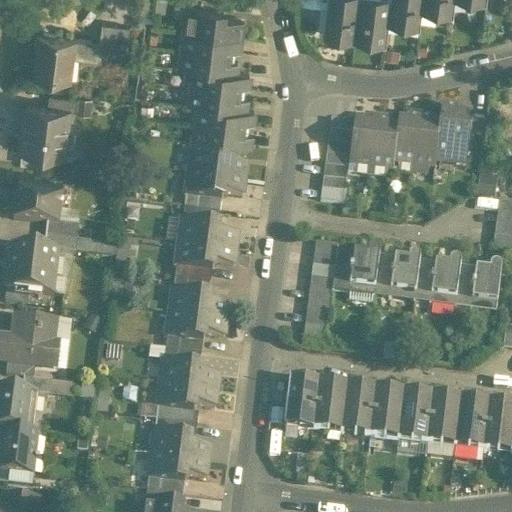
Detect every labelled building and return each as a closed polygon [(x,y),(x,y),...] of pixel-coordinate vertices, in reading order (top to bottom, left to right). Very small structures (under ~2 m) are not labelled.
[(358,4),(345,3),(345,0),(326,0),(322,33),(354,36),(358,4)] [(370,0),(370,6),(358,4),(354,36),(385,40),(388,19),(387,19),(389,0),(370,0)] [(389,0),(387,19),(388,19),(419,23),(421,7),(421,0),(389,0)] [(421,0),(421,7),(452,11),(453,0),(421,0)] [(223,10),(188,6),(184,31),(187,31),(187,30),(240,37),(242,21),(222,18),(223,10)] [(102,23),(99,42),(98,50),(113,52),(116,24),(102,23)] [(130,26),(116,24),(113,52),(127,54),(130,26)] [(185,49),(231,56),(232,49),(238,50),(240,37),(187,30),(187,31),(185,49)] [(76,38),(37,33),(34,53),(37,53),(34,75),(35,76),(36,71),(68,75),(67,79),(68,79),(71,57),(73,39),(76,39),(76,38)] [(99,42),(76,39),(73,39),(71,57),(97,60),(98,50),(99,42)] [(231,56),(185,49),(182,67),(196,69),(196,68),(235,73),(235,71),(237,61),(230,60),(231,56)] [(194,86),(240,91),(241,86),(248,86),(249,73),(235,71),(235,73),(196,68),(196,69),(194,86)] [(240,91),(194,86),(192,104),(201,105),(201,104),(245,110),(245,109),(246,98),(239,97),(240,91)] [(78,98),(49,94),(48,106),(68,108),(67,109),(76,110),(78,98)] [(48,106),(27,103),(21,152),(62,156),(67,109),(68,108),(48,106)] [(198,122),(245,127),(245,122),(252,123),(254,110),(245,109),(245,110),(201,104),(201,105),(198,122)] [(458,110),(442,108),(439,128),(440,129),(436,156),(437,157),(467,161),(470,136),(472,119),(457,117),(458,110)] [(485,114),(473,112),(472,119),(470,136),(482,138),(485,114)] [(413,125),(398,123),(397,131),(398,131),(393,165),(394,165),(414,168),(420,119),(414,118),(413,125)] [(439,128),(426,127),(427,120),(420,119),(414,168),(435,170),(437,157),(436,156),(440,129),(439,128)] [(355,123),(331,120),(330,132),(353,135),(355,125),(355,123)] [(370,127),(355,125),(353,135),(352,147),(350,159),(349,167),(371,170),(377,122),(370,121),(370,127)] [(245,127),(198,122),(196,139),(229,144),(249,146),(250,133),(244,133),(245,127)] [(397,131),(384,129),(385,122),(377,122),(371,170),(393,172),(394,165),(393,165),(398,131),(397,131)] [(353,135),(330,132),(328,144),(352,147),(353,135)] [(229,144),(196,139),(194,139),(189,175),(244,182),(246,165),(227,163),(229,144)] [(328,144),(326,156),(350,159),(352,147),(328,144)] [(350,159),(326,156),(325,167),(349,171),(349,170),(349,167),(350,159)] [(325,167),(325,168),(323,179),(347,183),(347,182),(349,171),(325,167)] [(244,182),(189,175),(186,198),(221,203),(222,195),(242,198),(244,182)] [(62,182),(19,177),(13,222),(48,226),(57,227),(57,226),(62,182)] [(480,177),(477,195),(493,198),(497,180),(480,177)] [(323,179),(323,180),(322,191),(346,194),(347,183),(323,179)] [(346,194),(322,191),(320,203),(344,206),(346,194)] [(186,198),(184,210),(196,211),(220,215),(221,203),(186,198)] [(511,204),(499,202),(497,214),(511,216),(511,204)] [(196,211),(184,210),(183,222),(195,223),(196,211)] [(220,215),(196,211),(195,223),(218,226),(220,215)] [(511,216),(497,214),(496,226),(511,228),(511,216)] [(195,223),(183,222),(180,245),(235,253),(237,236),(217,233),(218,226),(195,223)] [(57,227),(48,226),(46,239),(76,242),(78,228),(57,226),(57,227)] [(511,228),(496,226),(494,238),(511,240),(511,228)] [(511,240),(494,238),(493,250),(511,252),(511,240)] [(76,242),(46,239),(45,251),(56,253),(56,254),(75,256),(76,242)] [(338,247),(316,244),(314,255),(337,258),(338,247)] [(235,253),(180,245),(177,269),(212,273),(213,266),(233,269),(235,253)] [(45,251),(11,247),(11,248),(14,249),(12,272),(8,272),(5,293),(6,293),(30,296),(54,299),(54,298),(51,297),(56,254),(56,253),(45,251)] [(378,259),(338,253),(332,295),(350,297),(349,304),(371,307),(372,300),(373,300),(378,259)] [(337,258),(314,255),(313,267),(335,270),(337,258)] [(419,264),(378,259),(373,300),(391,302),(392,293),(414,296),(413,305),(414,305),(419,264)] [(460,269),(419,264),(414,305),(431,307),(433,298),(455,301),(454,310),(460,269)] [(335,270),(313,267),(311,279),(334,282),(335,270)] [(212,273),(177,269),(175,281),(211,285),(212,273)] [(501,275),(460,269),(454,310),(472,313),(473,304),(496,307),(495,316),(496,316),(501,275)] [(334,282),(311,279),(310,291),(332,294),(334,282)] [(175,282),(162,280),(160,291),(173,293),(173,292),(175,282)] [(211,285),(175,281),(175,282),(173,292),(209,297),(211,285)] [(332,294),(310,291),(308,303),(330,306),(332,294)] [(209,297),(173,292),(173,293),(170,316),(226,323),(228,307),(208,304),(209,297)] [(30,296),(6,293),(5,305),(28,308),(30,296)] [(330,306),(308,303),(307,315),(329,318),(330,306)] [(329,318),(307,315),(305,327),(327,330),(329,318)] [(226,323),(170,316),(167,339),(203,344),(204,337),(224,340),(226,323)] [(57,325),(14,319),(11,345),(0,344),(0,366),(7,367),(35,370),(56,373),(60,347),(55,346),(57,325)] [(66,374),(72,326),(57,325),(55,346),(60,347),(56,373),(66,374)] [(327,330),(305,327),(303,339),(326,342),(327,330)] [(511,329),(505,328),(503,351),(511,351),(511,329)] [(167,339),(165,351),(201,356),(203,344),(167,339)] [(201,356),(165,351),(164,363),(200,368),(201,356)] [(200,368),(164,363),(161,387),(216,394),(219,377),(199,375),(200,368)] [(35,370),(7,367),(6,379),(24,381),(34,382),(35,370)] [(306,382),(290,380),(284,430),(313,433),(319,384),(318,384),(317,389),(305,388),(306,382)] [(36,396),(35,398),(48,400),(50,384),(34,382),(24,381),(22,395),(36,396)] [(73,387),(50,384),(48,400),(72,402),(73,387)] [(332,391),(320,390),(321,384),(319,384),(313,433),(341,437),(348,387),(332,385),(332,391)] [(216,394),(161,387),(158,410),(194,415),(194,408),(214,411),(216,394)] [(363,389),(348,387),(341,437),(370,440),(376,391),(374,391),(374,396),(362,395),(363,389)] [(388,398),(377,396),(377,391),(376,391),(370,440),(398,444),(404,394),(389,392),(388,398)] [(22,395),(0,392),(0,432),(1,433),(31,436),(35,398),(36,396),(22,395)] [(419,396),(404,394),(398,444),(427,447),(433,398),(431,397),(430,403),(419,401),(419,396)] [(445,405),(433,403),(434,398),(433,398),(427,447),(455,450),(461,401),(446,399),(445,405)] [(476,403),(461,401),(455,450),(483,454),(489,404),(488,404),(487,410),(475,408),(476,403)] [(502,411),(490,410),(491,405),(489,404),(483,454),(511,457),(511,407),(502,406),(502,411)] [(194,415),(158,410),(156,422),(197,427),(199,415),(194,415)] [(190,439),(155,434),(156,423),(141,420),(135,455),(152,458),(207,465),(209,448),(190,446),(190,439)] [(197,427),(156,422),(156,423),(155,434),(190,439),(196,439),(197,427)] [(31,436),(1,433),(0,441),(0,474),(9,476),(9,475),(34,478),(38,437),(31,436)] [(207,465),(152,458),(149,481),(184,486),(185,479),(205,481),(207,465)] [(0,474),(0,486),(8,488),(9,476),(0,474)] [(8,488),(33,491),(34,478),(9,475),(9,476),(8,488)] [(184,486),(149,481),(147,493),(183,497),(184,486)] [(183,497),(147,493),(146,504),(181,509),(183,497)] [(0,511),(37,511),(39,504),(5,500),(4,510),(0,509),(0,511)]
